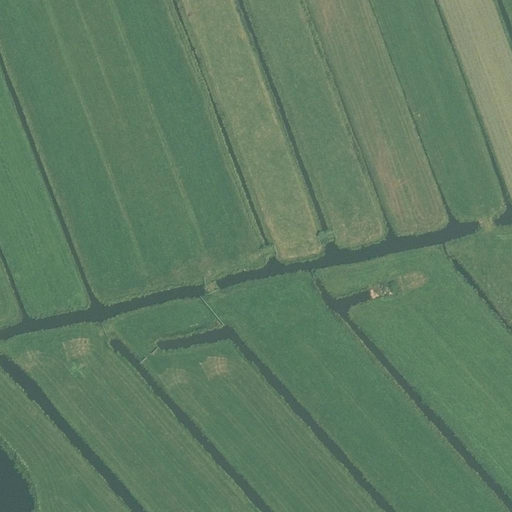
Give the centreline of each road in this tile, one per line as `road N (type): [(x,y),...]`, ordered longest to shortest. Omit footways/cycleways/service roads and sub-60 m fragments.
road 1 (track): [(213,296),(203,267),(347,231),(257,0)]
road 2 (track): [(489,238),(428,258),(213,296),(283,366)]
road 3 (track): [(485,220),(403,0)]
road 4 (track): [(428,258),(511,351)]
